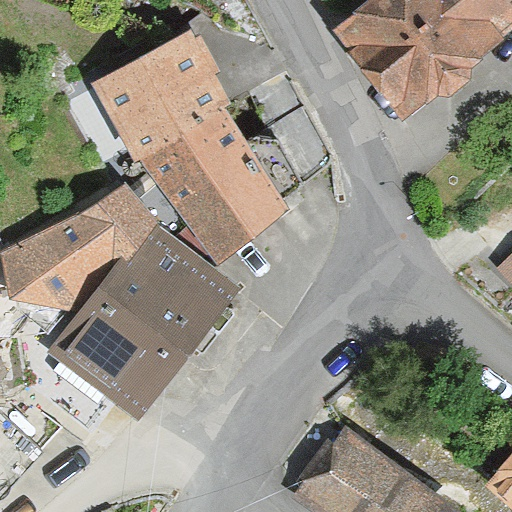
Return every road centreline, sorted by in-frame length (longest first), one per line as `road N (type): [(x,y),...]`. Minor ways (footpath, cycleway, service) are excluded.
road 1 (residential): [(382,259),(377,180),(335,75),(287,0)]
road 2 (residential): [(225,480),(382,259)]
road 3 (residential): [(225,480),(195,465),(132,467),(102,478),(65,511)]
road 4 (residential): [(511,367),(382,259)]
